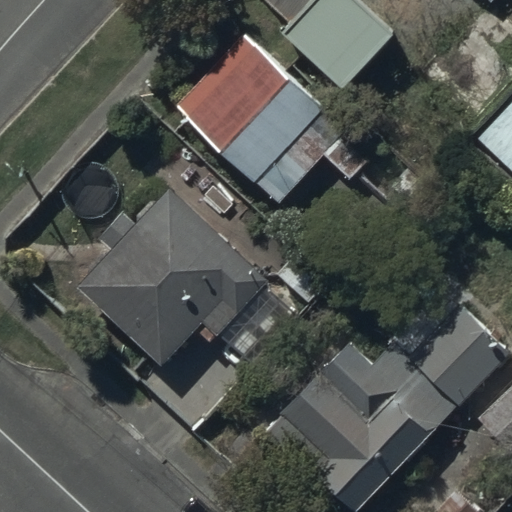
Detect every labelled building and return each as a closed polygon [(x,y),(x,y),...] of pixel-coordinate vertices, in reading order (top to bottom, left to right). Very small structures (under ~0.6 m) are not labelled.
[(360,0),(318,0),(286,34),(346,90),(398,35),(360,0)] [(350,132),(249,37),(180,111),(281,206),(350,132)] [(511,100),(477,138),(511,170),(511,100)] [(140,235),(127,222),(104,246),(116,258),(81,294),(167,375),(209,331),(223,345),(275,290),(176,197),(140,235)] [(407,345),(395,334),(372,358),(346,334),(262,424),(357,511),(463,397),(461,394),(508,343),(457,295),(407,345)] [(511,379),(479,410),(511,444),(511,443),(511,379)]
